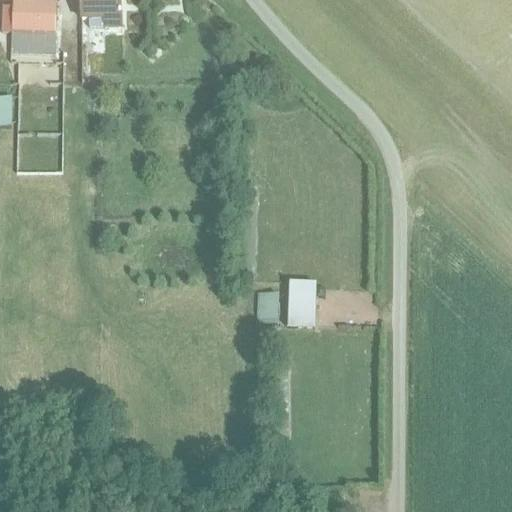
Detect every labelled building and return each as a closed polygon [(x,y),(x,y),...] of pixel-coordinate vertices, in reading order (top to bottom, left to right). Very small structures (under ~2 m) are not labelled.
[(13,3),(13,10),(4,10),(3,36),(13,36),(13,58),(55,59),(57,0),(34,0),(34,4),(13,3)] [(88,30),(104,30),(122,31),(122,0),(81,0),(81,22),(88,22),(88,30)] [(45,63),(23,63),(23,83),(45,83),(45,63)] [(0,101),(0,132),(14,132),(15,102),(0,101)] [(288,331),(315,331),(316,287),(289,286),(288,331)] [(259,297),(258,329),(281,330),(282,298),(259,297)]
